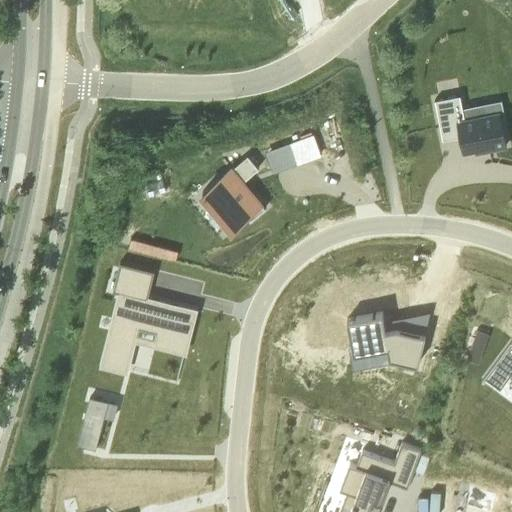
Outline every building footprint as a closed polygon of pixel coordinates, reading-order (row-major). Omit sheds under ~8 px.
[(507,145),(501,118),(500,113),(465,120),(463,107),(460,95),(435,100),(443,139),(460,136),(463,150),(488,145),(489,149),(507,145)] [(313,135),(292,143),(298,162),(320,154),(313,135)] [(232,167),(203,191),(233,227),(248,214),(251,218),(250,219),(250,220),(266,207),(265,205),(265,206),(252,190),(244,180),(259,167),(248,154),(233,167),(232,167)] [(111,330),(103,363),(127,369),(138,323),(159,328),(155,343),(185,351),(196,309),(148,297),(155,270),(121,261),(113,290),(122,292),(113,331),(111,330)] [(386,327),(383,311),(347,317),(354,352),(388,346),(390,356),(418,363),(426,332),(397,325),(386,327)] [(511,341),(485,376),(486,377),(500,388),(510,374),(511,375),(511,341)] [(97,448),(105,416),(109,400),(90,396),(79,444),(97,448)] [(134,421),(133,446),(183,446),(183,422),(134,421)] [(295,424),(293,447),(315,449),(317,425),(295,424)] [(347,490),(339,511),(372,511),(368,510),(373,498),(377,500),(378,500),(379,500),(380,500),(381,499),(382,498),(389,479),(408,486),(421,449),(402,442),(394,461),(363,450),(357,465),(350,462),(340,488),(347,490)]
